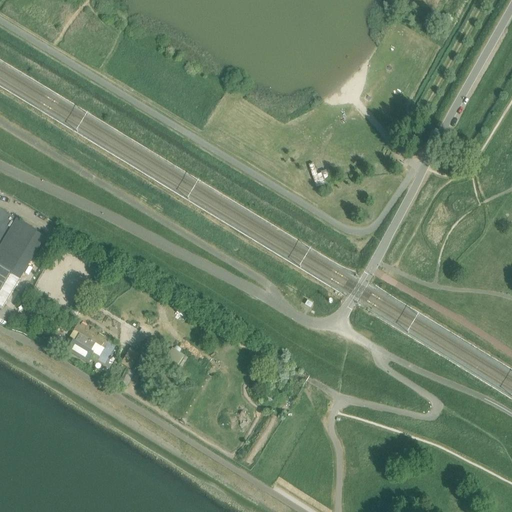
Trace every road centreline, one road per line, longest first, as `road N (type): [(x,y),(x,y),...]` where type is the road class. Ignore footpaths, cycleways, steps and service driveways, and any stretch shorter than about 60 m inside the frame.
road 1 (unknown): [(410,170),(343,209),(323,208),(0,13)]
road 2 (unclassified): [(336,327),(511,10)]
